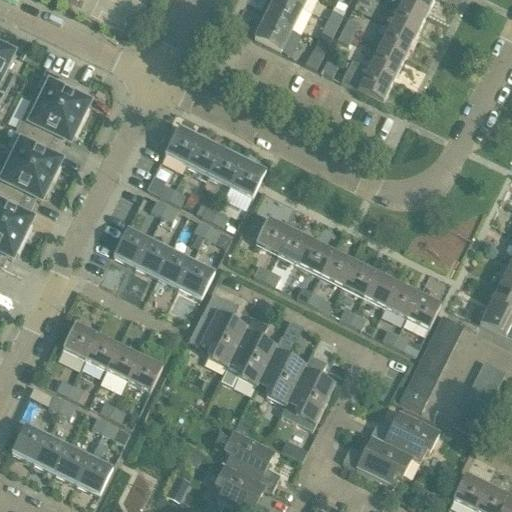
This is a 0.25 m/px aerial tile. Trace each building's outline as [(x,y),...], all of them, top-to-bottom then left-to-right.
[(302,13),(308,0),(276,0),(276,1),(302,13)] [(347,9),(350,2),(345,0),(336,0),(335,3),(337,4),(347,9)] [(425,21),(435,0),(404,0),(400,9),(425,21)] [(291,35),(301,14),(302,13),(276,1),(266,22),(291,35)] [(414,43),(425,21),(400,9),(389,30),(414,43)] [(332,14),(326,25),(336,30),(342,19),(332,14)] [(280,57),(291,36),(291,35),(266,22),(255,44),(280,57)] [(352,39),(357,28),(348,23),(342,34),(352,39)] [(331,42),(336,30),(326,25),(321,37),(331,42)] [(404,64),(414,43),(389,30),(378,52),(404,64)] [(347,49),(352,39),(342,34),(337,44),(347,49)] [(0,107),(13,80),(3,75),(12,58),(6,56),(7,52),(0,48),(0,107)] [(393,86),(404,65),(404,64),(378,52),(368,73),(393,86)] [(314,75),(320,63),(309,57),(303,69),(314,75)] [(382,108),(393,86),(368,73),(351,65),(340,87),(357,95),(382,108)] [(331,83),(336,72),(326,66),(321,77),(331,83)] [(82,129),(89,116),(85,114),(88,108),(83,105),(88,95),(85,94),(47,75),(39,91),(45,94),(38,107),(38,108),(82,129)] [(75,144),(82,129),(38,108),(38,107),(32,104),(17,134),(59,154),(63,145),(68,147),(71,142),(75,144)] [(53,188),(60,173),(56,172),(59,166),(54,163),(59,154),(17,134),(10,149),(16,152),(9,166),(53,188)] [(186,170),(199,145),(177,134),(164,159),(186,170)] [(208,181),(221,156),(199,145),(186,170),(208,181)] [(229,192),(242,166),(221,156),(208,181),(229,192)] [(53,188),(9,166),(2,180),(0,178),(0,197),(18,207),(23,197),(40,206),(43,200),(46,201),(53,188)] [(251,203),(264,178),(264,177),(242,166),(229,192),(251,203)] [(151,183),(146,194),(169,206),(174,195),(163,189),(151,183)] [(174,195),(169,206),(179,211),(180,210),(185,200),(174,195)] [(0,233),(24,246),(31,232),(28,230),(30,224),(14,216),(18,207),(0,197),(0,233)] [(160,221),(166,211),(155,205),(150,216),(160,221)] [(200,222),(211,227),(217,216),(200,208),(195,218),(201,221),(200,222)] [(172,227),(177,216),(166,211),(160,221),(172,227)] [(217,216),(211,227),(222,233),(228,222),(217,216)] [(277,260),(289,235),(267,224),(255,249),(277,260)] [(203,242),(209,232),(198,227),(193,237),(203,242)] [(209,232),(203,242),(218,250),(223,240),(220,238),(220,237),(209,232)] [(24,246),(0,233),(0,270),(1,271),(6,261),(11,264),(14,258),(17,260),(24,246)] [(298,271),(311,246),(289,235),(277,260),(298,271)] [(135,272),(148,246),(126,236),(113,261),(135,272)] [(157,282),(169,257),(148,246),(135,272),(157,282)] [(319,282),(332,256),(311,246),(298,271),(319,282)] [(341,293),(354,267),(332,256),(319,282),(341,293)] [(178,293),(191,268),(169,257),(157,282),(178,293)] [(511,264),(500,285),(511,291),(511,264)] [(363,303),(375,278),(354,267),(341,293),(363,303)] [(213,278),(191,268),(178,293),(200,304),(213,278)] [(264,286),(269,275),(259,270),(253,281),(264,286)] [(275,292),(280,281),(269,275),(264,286),(275,292)] [(384,314),(397,288),(375,278),(363,303),(384,314)] [(511,318),(511,291),(500,285),(490,307),(511,318)] [(405,325),(418,299),(397,288),(384,314),(405,325)] [(307,307),(312,297),(301,291),(296,302),(307,307)] [(328,318),(332,310),(322,305),(323,302),(312,297),(307,307),(328,318)] [(227,373),(229,369),(228,369),(246,333),(230,325),(237,311),(211,299),(188,345),(210,356),(206,362),(227,373)] [(427,335),(440,310),(418,299),(405,325),(427,335)] [(511,345),(511,318),(490,307),(479,329),(511,345)] [(350,329),(355,319),(344,313),(339,323),(350,329)] [(360,334),(365,324),(355,319),(350,329),(360,334)] [(458,342),(463,331),(442,320),(436,331),(458,342)] [(251,322),(246,333),(228,369),(229,369),(227,373),(220,386),(231,391),(236,382),(257,392),(259,389),(257,388),(275,352),(260,345),(267,330),(251,322)] [(84,366),(96,340),(74,329),(62,355),(84,366)] [(452,352),(458,342),(436,331),(431,342),(452,352)] [(393,350),(398,340),(387,335),(382,345),(393,350)] [(106,377),(118,351),(96,340),(84,366),(106,377)] [(414,361),(419,351),(398,340),(393,350),(414,361)] [(286,411),(287,408),(286,407),(304,371),(289,364),(296,349),(280,341),(275,352),(257,388),(259,389),(269,394),(265,401),(286,411)] [(447,363),(452,352),(431,342),(426,352),(447,363)] [(127,387),(140,361),(118,351),(106,377),(127,387)] [(442,373),(447,363),(426,352),(421,363),(442,373)] [(149,398),(162,372),(140,361),(127,387),(149,398)] [(315,430),(334,391),(318,383),(325,369),(309,361),(304,371),(286,407),(287,408),(297,413),(294,419),(315,430)] [(437,384),(442,373),(421,363),(415,373),(437,384)] [(499,389),(504,378),(483,367),(477,378),(499,389)] [(431,394),(437,384),(415,373),(410,384),(431,394)] [(494,400),(499,389),(477,378),(472,389),(494,400)] [(426,405),(431,394),(410,384),(405,394),(426,405)] [(66,401),(71,391),(60,385),(55,396),(66,401)] [(488,410),(494,400),(472,389),(467,399),(488,410)] [(77,406),(82,396),(71,391),(66,401),(77,406)] [(420,416),(426,405),(405,394),(399,406),(420,416)] [(483,421),(488,410),(467,399),(461,410),(483,421)] [(58,417),(63,407),(52,401),(47,412),(58,417)] [(110,423),(115,412),(104,406),(98,417),(110,423)] [(69,423),(74,412),(63,407),(58,417),(69,423)] [(478,431),(483,421),(461,410),(456,420),(478,431)] [(120,428),(125,417),(115,412),(110,423),(120,428)] [(438,438),(398,418),(390,434),(376,427),(368,443),(371,444),(371,443),(411,463),(410,464),(415,467),(421,455),(428,459),(438,438)] [(473,442),(478,431),(456,420),(451,431),(473,442)] [(101,438),(106,428),(96,423),(91,433),(101,438)] [(113,444),(118,434),(106,428),(101,438),(113,444)] [(33,468),(46,443),(24,432),(11,457),(33,468)] [(271,496),(277,485),(279,481),(265,473),(273,458),(234,438),(223,460),(230,463),(225,473),(263,492),(271,496)] [(55,479),(67,453),(46,443),(33,468),(55,479)] [(411,463),(371,443),(371,444),(363,459),(349,452),(341,468),(388,492),(394,480),(400,484),(410,464),(411,463)] [(307,456),(295,450),(290,461),(301,467),(307,456)] [(76,489),(89,464),(67,453),(55,479),(76,489)] [(98,500),(111,475),(89,464),(76,489),(98,500)] [(263,492),(225,473),(214,494),(221,498),(216,507),(222,510),(221,511),(263,511),(255,508),(263,492)] [(466,511),(474,511),(485,490),(464,479),(451,504),(466,511)] [(501,511),(507,500),(485,490),(474,511),(501,511)] [(172,492),(168,502),(177,507),(182,497),(172,492)] [(511,511),(511,502),(507,500),(501,511),(511,511)]
